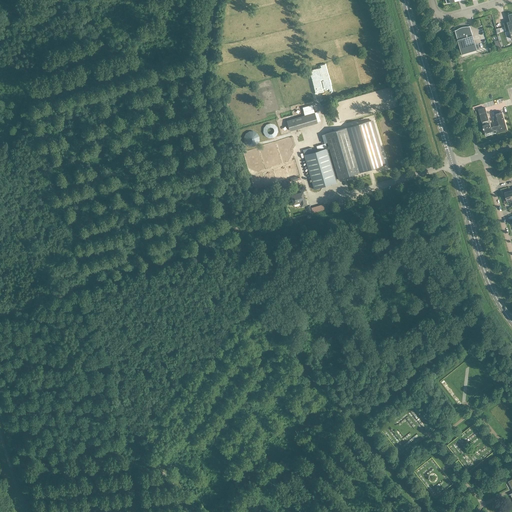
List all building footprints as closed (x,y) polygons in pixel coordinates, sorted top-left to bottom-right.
[(455,31),(457,40),(462,55),(477,50),(470,26),(468,27),(463,27),(463,28),(461,28),(457,30),(455,31)] [(491,130),(492,130),(491,127),(485,108),(478,110),(483,128),(483,130),(484,129),(485,133),(492,132),(491,130)] [(316,123),(313,111),(285,118),(288,130),(316,123)] [(499,125),(506,123),(502,112),(496,114),(499,125)] [(499,125),(491,127),(492,130),(491,130),(492,132),(495,130),(496,133),(507,130),(506,123),(499,125)] [(304,155),(310,176),(314,189),(336,183),(335,180),(339,179),(338,178),(340,177),(341,178),(359,173),(346,128),(325,134),(329,148),(304,155)] [(303,192),(300,193),(290,196),(293,205),(300,203),(301,204),(302,204),(303,206),(307,205),(303,192)]
